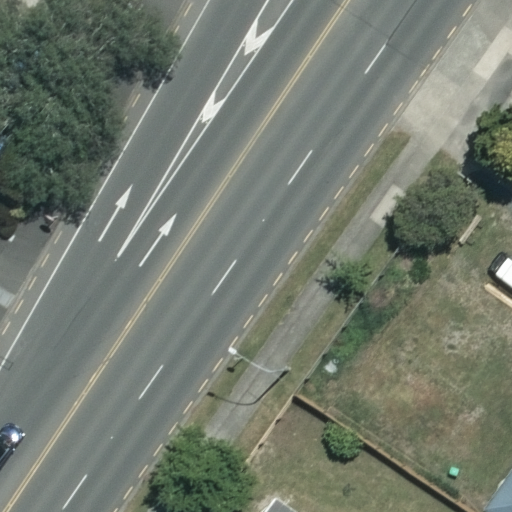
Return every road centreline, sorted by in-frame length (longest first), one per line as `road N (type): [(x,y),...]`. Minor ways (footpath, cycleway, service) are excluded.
road 1 (secondary): [(219,191),(3,511)]
road 2 (secondary): [(353,0),(219,191)]
road 3 (secondary): [(219,191),(260,0)]
